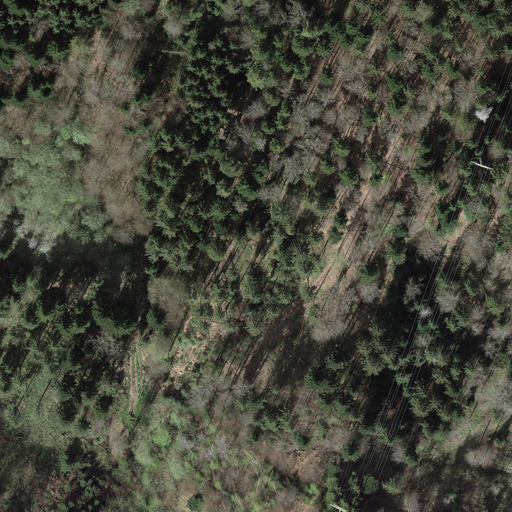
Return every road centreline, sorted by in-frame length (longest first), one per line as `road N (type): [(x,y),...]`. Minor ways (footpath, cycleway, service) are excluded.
road 1 (track): [(257,0),(252,68),(236,120),(168,191),(153,238),(131,374),(147,482)]
road 2 (track): [(357,181),(308,143),(278,51),(278,0)]
